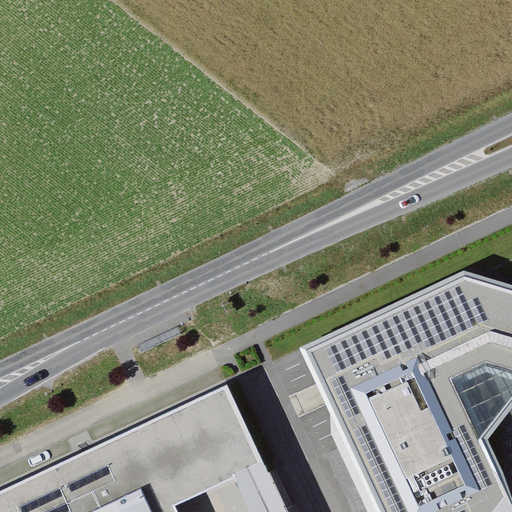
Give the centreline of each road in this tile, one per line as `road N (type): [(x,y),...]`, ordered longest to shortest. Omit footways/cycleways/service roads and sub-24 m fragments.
road 1 (secondary): [(0,381),(365,207)]
road 2 (unknown): [(31,511),(48,495),(185,432)]
road 3 (secondary): [(511,123),(365,207)]
road 4 (secondary): [(365,207),(511,157)]
